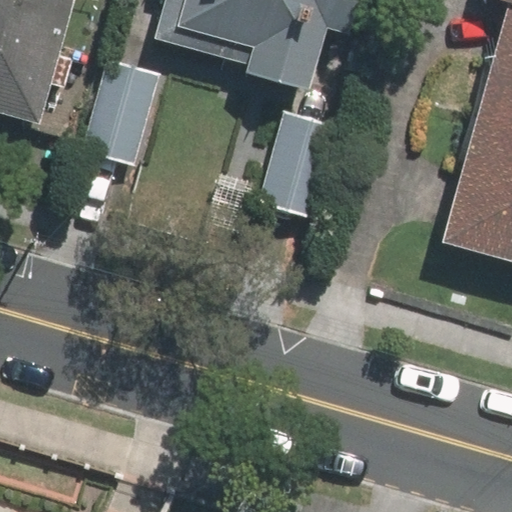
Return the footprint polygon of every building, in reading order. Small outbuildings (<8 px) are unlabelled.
[(81,0),(0,0),(0,110),(47,124),(81,0)] [(341,25),(365,31),(372,0),(167,0),(158,38),(327,80),(341,25)] [(511,14),(452,234),(511,250),(511,14)] [(136,161),(160,61),(111,49),(86,149),(136,161)] [(318,212),(337,121),(289,111),(270,202),(318,212)]
